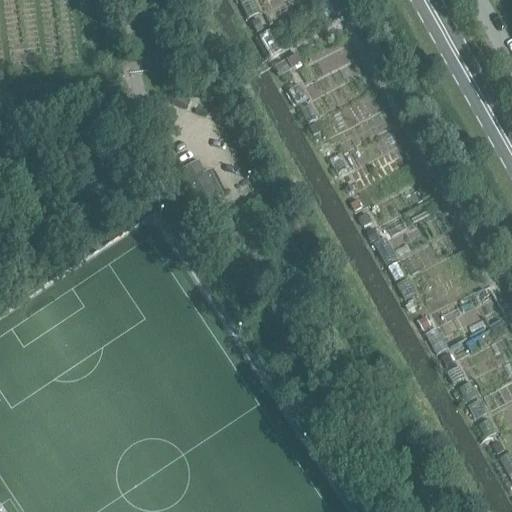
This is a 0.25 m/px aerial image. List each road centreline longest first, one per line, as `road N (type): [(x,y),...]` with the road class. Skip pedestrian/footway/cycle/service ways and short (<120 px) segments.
road 1 (unclassified): [(0,242),(104,174),(140,106),(127,0)]
road 2 (secondary): [(511,148),(427,0)]
